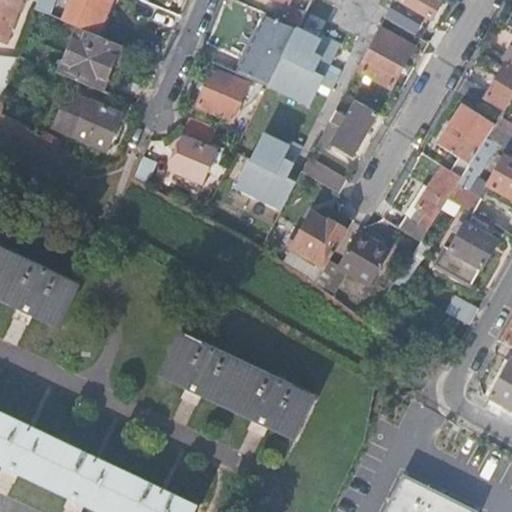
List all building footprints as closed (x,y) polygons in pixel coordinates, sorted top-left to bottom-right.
[(0,0),(0,36),(6,38),(19,0),(0,0)] [(85,0),(75,24),(79,26),(97,33),(110,0),(85,0)] [(400,0),(431,18),(440,2),(436,0),(400,0)] [(297,25),(266,11),(236,72),(267,85),(268,82),(278,63),(295,29),(297,25)] [(79,26),(59,72),(102,90),(122,44),(97,33),(79,26)] [(379,27),(357,68),(389,87),(413,47),(379,27)] [(321,40),(295,29),(268,82),(307,104),(339,44),(324,37),(321,40)] [(511,64),(511,50),(509,48),(502,59),(508,62),(510,64),(511,64)] [(0,53),(0,97),(16,61),(0,53)] [(511,96),(511,64),(510,64),(508,62),(484,98),(503,110),(511,96)] [(211,67),(196,104),(232,119),(247,82),(211,67)] [(457,89),(475,100),(483,88),(465,77),(457,89)] [(68,92),(54,128),(106,148),(120,114),(68,92)] [(344,92),(322,132),(333,139),(356,100),(344,92)] [(356,100),(333,139),(332,141),(352,154),(376,112),(356,100)] [(486,137),(494,124),(467,106),(442,144),(463,158),(470,162),(486,137)] [(191,114),(184,131),(211,143),(218,127),(191,114)] [(494,142),(511,152),(511,132),(495,123),(494,124),(486,137),(494,142)] [(183,137),(169,168),(200,182),(214,151),(183,137)] [(473,177),(494,142),(486,137),(470,162),(464,171),(473,177)] [(249,159),(235,185),(279,208),(292,184),(284,179),(300,149),(290,143),(288,148),(269,138),(256,162),(249,159)] [(511,160),(503,156),(487,184),(511,197),(511,160)] [(137,159),(139,175),(155,174),(153,157),(137,159)] [(460,177),(464,171),(470,162),(463,158),(454,173),(460,177)] [(414,207),(433,219),(447,197),(456,182),(460,177),(454,173),(441,165),(414,207)] [(324,166),(317,179),(339,192),(347,179),(324,166)] [(456,182),(447,197),(468,209),(477,195),(456,182)] [(407,216),(399,228),(419,240),(433,219),(414,207),(408,217),(407,216)] [(292,246),(317,260),(325,265),(346,229),(345,228),(345,225),(332,217),(326,220),(312,212),(292,246)] [(445,249),(436,265),(469,285),(479,268),(480,268),(489,252),(494,255),(502,242),(489,235),(491,230),(486,226),(487,224),(472,215),(466,223),(464,221),(448,250),(445,249)] [(357,232),(337,263),(369,283),(388,251),(357,232)] [(0,298),(18,307),(31,313),(58,326),(78,284),(0,247),(0,298)] [(317,260),(307,276),(315,282),(325,265),(317,260)] [(315,282),(307,276),(300,289),(297,294),(328,317),(341,301),(315,282)] [(297,294),(300,289),(295,287),(289,297),(294,300),(297,294)] [(456,293),(445,311),(470,325),(481,307),(456,293)] [(354,311),(341,301),(328,317),(341,327),(354,311)] [(28,318),(31,313),(18,307),(15,312),(28,318)] [(511,322),(502,340),(511,346),(511,322)] [(253,418),(266,425),(294,438),(313,395),(180,332),(160,373),(187,386),(200,393),(253,418)] [(387,332),(380,367),(416,375),(421,353),(387,332)] [(511,358),(490,397),(511,409),(511,358)] [(200,393),(187,386),(185,391),(198,398),(200,393)] [(103,511),(193,511),(196,506),(0,412),(0,462),(4,464),(18,471),(70,496),(85,503),(103,511)] [(408,511),(511,511),(511,452),(450,417),(440,440),(419,489),(408,511)] [(264,429),(266,425),(253,418),(250,423),(264,429)] [(391,476),(419,489),(440,440),(412,427),(391,476)] [(18,471),(4,464),(1,471),(15,478),(18,471)] [(81,510),(85,503),(70,496),(67,502),(81,510)]
